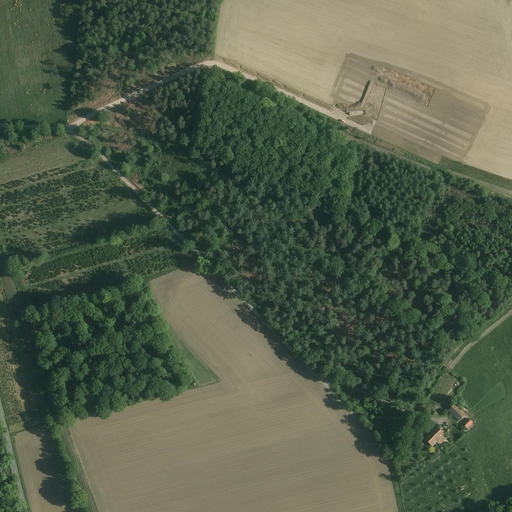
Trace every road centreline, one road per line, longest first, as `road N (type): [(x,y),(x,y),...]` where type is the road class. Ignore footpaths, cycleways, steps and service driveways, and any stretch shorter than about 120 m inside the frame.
road 1 (track): [(0,125),(61,129),(91,144),(315,375),(411,415)]
road 2 (track): [(67,131),(219,61),(422,157),(435,119)]
road 3 (track): [(511,302),(453,353),(385,453),(401,511)]
